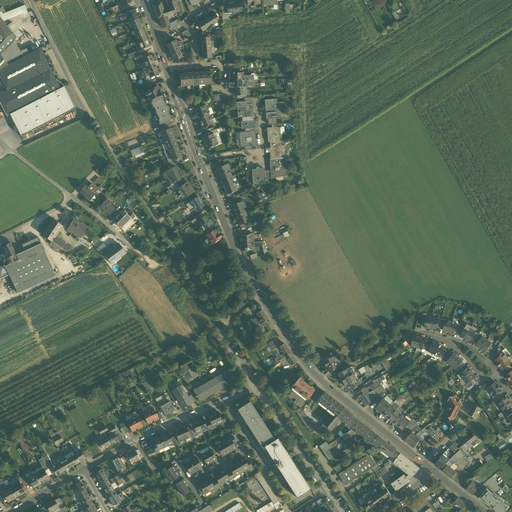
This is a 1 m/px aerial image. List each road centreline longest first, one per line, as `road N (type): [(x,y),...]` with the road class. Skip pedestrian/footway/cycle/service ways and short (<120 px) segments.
road 1 (unclassified): [(222,320),(109,149),(31,0)]
road 2 (tertiary): [(423,463),(305,365),(258,296)]
road 3 (residential): [(226,401),(83,469)]
road 4 (residential): [(339,511),(254,388)]
road 5 (residential): [(221,63),(239,41),(315,40),(348,20)]
road 6 (tertiary): [(198,161),(249,278)]
road 7 (residential): [(226,401),(252,444),(189,481)]
